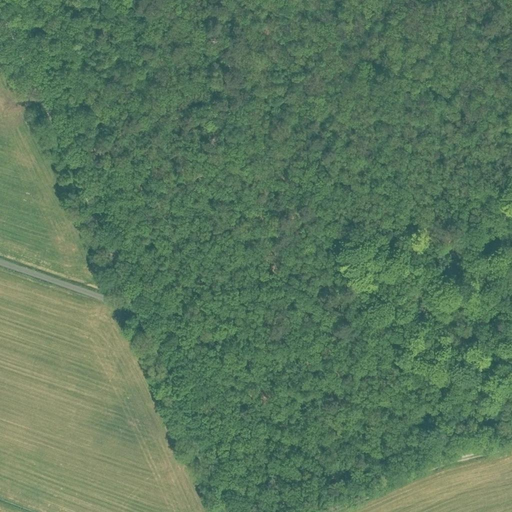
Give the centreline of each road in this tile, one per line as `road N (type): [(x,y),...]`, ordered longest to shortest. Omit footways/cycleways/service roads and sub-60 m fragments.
road 1 (unclassified): [(136,299),(0,2)]
road 2 (unclassified): [(230,511),(136,299)]
road 3 (track): [(337,511),(449,462),(511,446)]
road 4 (unclassified): [(136,299),(123,304),(0,263)]
